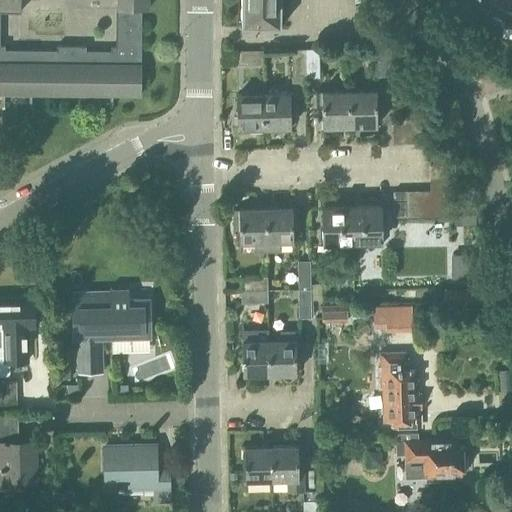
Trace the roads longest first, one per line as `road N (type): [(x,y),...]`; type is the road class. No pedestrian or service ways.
road 1 (unclassified): [(511,257),(465,96),(398,0)]
road 2 (residential): [(207,425),(200,170)]
road 3 (residential): [(0,222),(144,145),(199,138)]
road 4 (residential): [(200,170),(401,170)]
road 5 (residential): [(207,425),(65,427)]
road 6 (residential): [(199,138),(199,0)]
